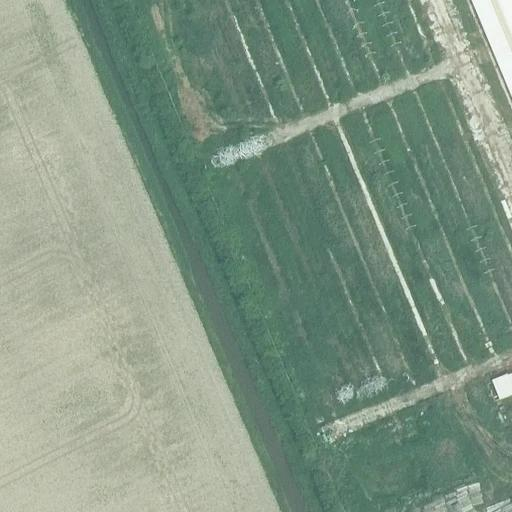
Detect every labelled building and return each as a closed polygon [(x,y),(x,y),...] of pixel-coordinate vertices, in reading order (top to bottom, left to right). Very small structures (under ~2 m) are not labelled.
[(284,0),(309,63),(307,17),(325,16),(331,31),(331,43),(340,42),(338,36),(337,24),(360,23),(360,22),(351,0),(284,0)] [(460,0),(426,0),(511,234),(511,121),(507,107),(499,110),(509,135),(500,138),(456,17),(465,13),(460,0)] [(511,0),(483,0),(511,83),(511,0)] [(285,66),(298,106),(308,102),(295,62),(285,66)] [(426,83),(413,86),(420,117),(433,114),(426,83)] [(400,94),(387,98),(396,131),(409,127),(400,94)] [(374,105),(362,108),(369,137),(380,134),(374,105)] [(511,364),(495,371),(503,392),(511,388),(511,364)]
